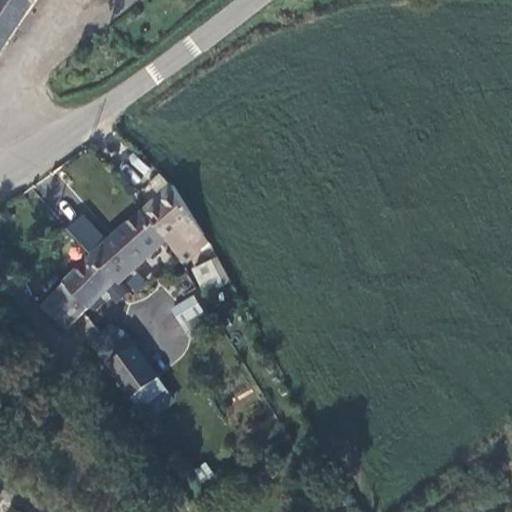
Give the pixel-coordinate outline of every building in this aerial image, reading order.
[(0,0),(0,52),(36,0),(0,0)] [(168,242),(170,246),(179,238),(189,249),(203,238),(177,191),(172,186),(142,213),(168,242)] [(168,242),(142,213),(107,243),(84,216),(78,222),(71,214),(61,223),(91,256),(116,282),(136,264),(138,266),(168,242)] [(62,284),(87,311),(116,282),(91,256),(62,284)] [(197,272),(208,294),(222,286),(211,263),(197,272)] [(166,292),(171,301),(191,288),(185,279),(166,292)] [(37,305),(65,330),(87,311),(62,284),(37,305)] [(172,313),(180,325),(201,313),(193,300),(172,313)]
